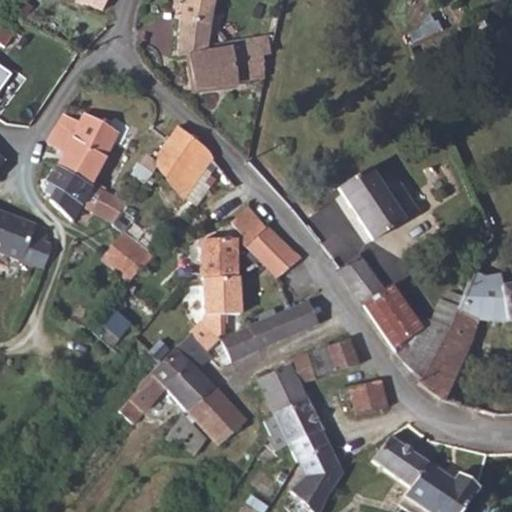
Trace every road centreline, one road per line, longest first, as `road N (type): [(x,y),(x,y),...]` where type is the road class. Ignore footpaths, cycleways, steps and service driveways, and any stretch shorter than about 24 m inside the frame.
road 1 (residential): [(130,8),(133,71),(287,224),(405,392),(439,418),(511,431)]
road 2 (residential): [(0,138),(27,154),(130,8)]
